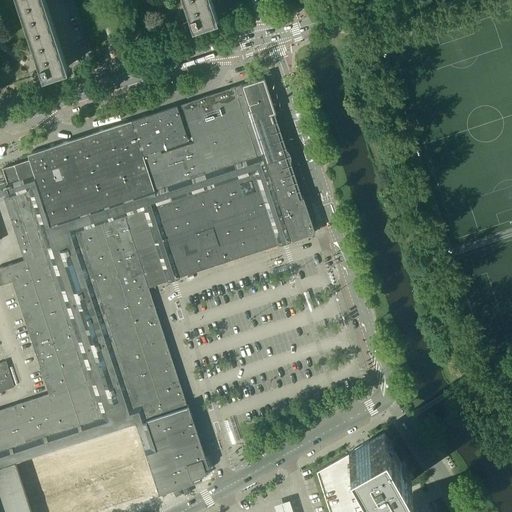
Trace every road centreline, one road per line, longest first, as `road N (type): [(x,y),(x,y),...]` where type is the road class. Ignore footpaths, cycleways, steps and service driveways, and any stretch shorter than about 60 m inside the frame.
road 1 (tertiary): [(385,392),(271,34)]
road 2 (secondary): [(0,120),(271,34)]
road 3 (tertiary): [(181,511),(385,392)]
road 4 (residential): [(465,511),(385,392)]
